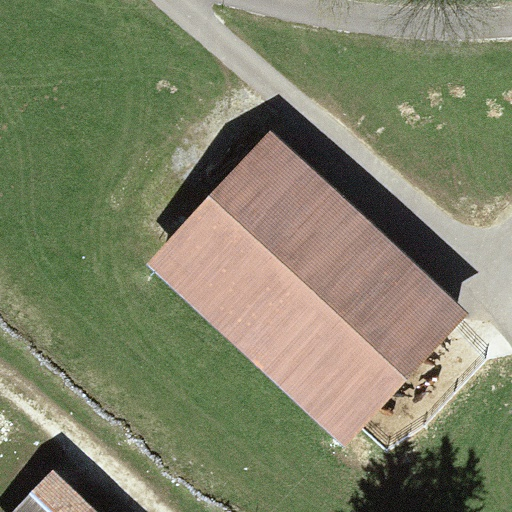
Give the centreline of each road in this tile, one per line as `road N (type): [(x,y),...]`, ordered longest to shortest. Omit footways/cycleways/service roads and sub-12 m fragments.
road 1 (track): [(209,0),(344,30),(511,38)]
road 2 (track): [(0,403),(60,442),(137,511)]
